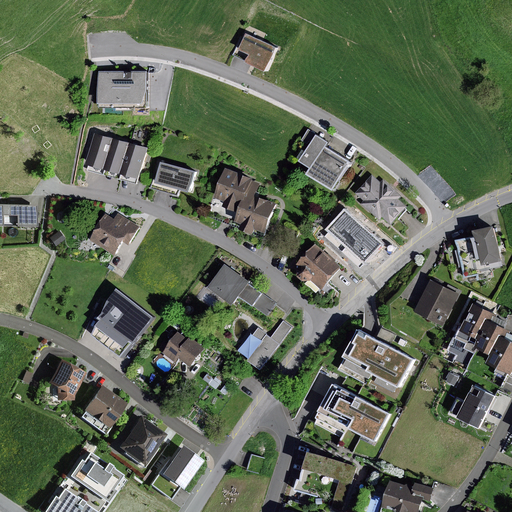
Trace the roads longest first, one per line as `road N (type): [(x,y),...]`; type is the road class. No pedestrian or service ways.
road 1 (unclassified): [(95,49),(151,53),(265,89),(382,156),(454,226)]
road 2 (unclassified): [(320,330),(264,268),(178,215),(110,192),(44,188)]
road 3 (unclassified): [(0,320),(85,353),(225,459)]
road 4 (residential): [(454,226),(320,330)]
road 5 (residential): [(511,412),(473,482),(445,511)]
